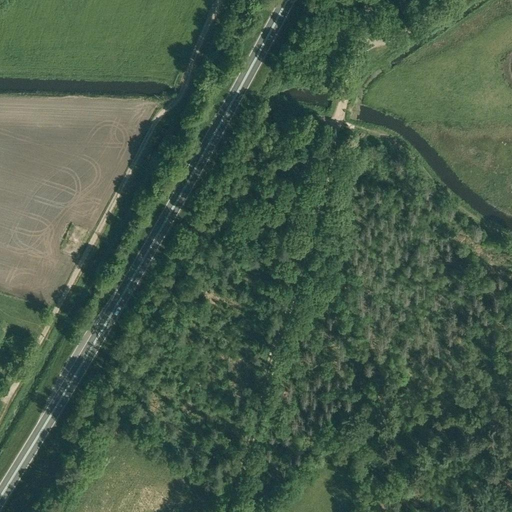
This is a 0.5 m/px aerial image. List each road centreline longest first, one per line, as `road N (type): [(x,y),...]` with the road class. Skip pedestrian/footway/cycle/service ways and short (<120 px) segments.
road 1 (trunk): [(0,490),(156,235),(283,0)]
road 2 (track): [(228,511),(327,168)]
road 3 (track): [(327,168),(386,511)]
